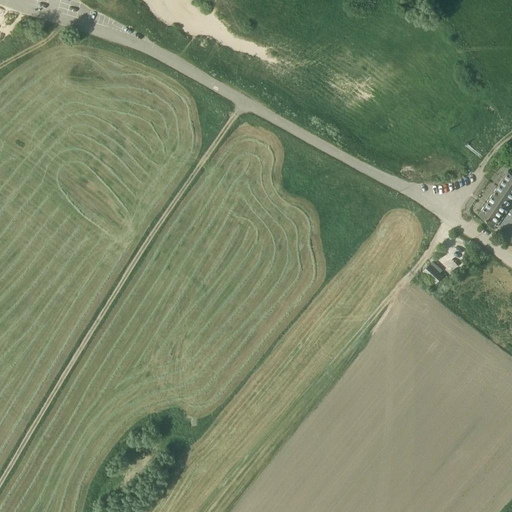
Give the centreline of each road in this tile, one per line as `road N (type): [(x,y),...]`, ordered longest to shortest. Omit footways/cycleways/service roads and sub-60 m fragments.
road 1 (unclassified): [(445,217),(150,50),(0,2)]
road 2 (track): [(246,101),(118,283),(0,474)]
road 3 (track): [(445,217),(428,252),(200,511)]
